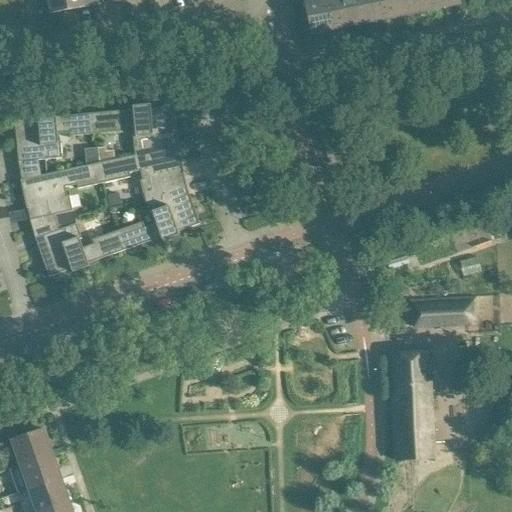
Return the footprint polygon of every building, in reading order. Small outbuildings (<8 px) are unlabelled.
[(100,4),(98,0),(48,0),(51,14),(100,4)] [(310,35),(336,30),(329,0),(312,0),(303,2),(310,35)] [(329,0),(336,30),(361,25),(355,0),(329,0)] [(355,0),(361,25),(385,20),(381,0),(355,0)] [(381,0),(385,20),(410,15),(406,0),(381,0)] [(406,0),(410,15),(434,10),(432,0),(406,0)] [(432,0),(434,10),(460,5),(459,0),(432,0)] [(178,147),(177,146),(174,106),(150,108),(150,105),(140,106),(140,109),(94,114),(96,134),(123,132),(122,127),(134,126),(135,135),(133,136),(135,155),(137,155),(137,156),(178,147)] [(69,133),(69,137),(96,134),(94,114),(48,118),(48,114),(37,115),(38,119),(14,121),(18,162),(62,158),(60,142),(58,143),(57,134),(69,133)] [(186,186),(183,174),(184,174),(178,146),(177,146),(178,147),(137,156),(137,155),(135,155),(99,163),(104,183),(130,178),(129,173),(140,171),(142,180),(140,180),(143,195),(146,195),(147,199),(147,200),(186,186)] [(77,185),(77,189),(104,183),(99,163),(20,180),(26,209),(27,208),(30,221),(73,211),(69,196),(67,196),(65,187),(77,185)] [(179,235),(178,232),(200,224),(186,186),(147,200),(147,199),(145,199),(150,215),(152,214),(155,222),(144,226),(142,222),(117,231),(124,251),(168,236),(169,239),(179,235)] [(81,266),(124,251),(117,231),(92,240),(93,244),(82,248),(79,240),(81,239),(76,224),(35,238),(49,277),(71,269),(72,273),(82,269),(81,266)] [(474,297),(409,300),(411,325),(475,322),(474,297)] [(397,461),(417,460),(433,459),(428,353),(392,354),(397,461)] [(20,466),(53,454),(44,430),(11,441),(20,466)] [(28,489),(61,478),(53,454),(20,466),(28,489)] [(35,511),(38,511),(69,501),(61,478),(28,489),(35,511)] [(73,511),(69,501),(38,511),(73,511)]
